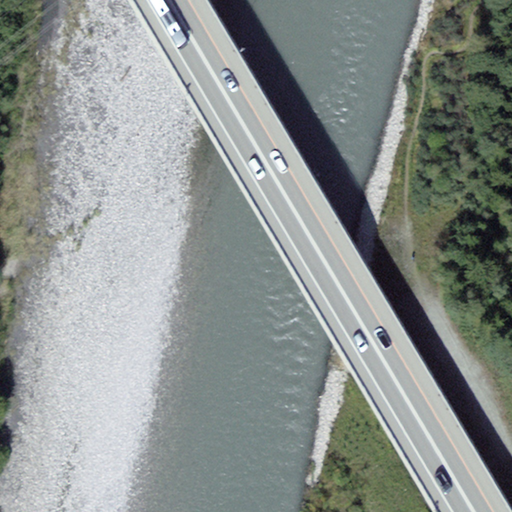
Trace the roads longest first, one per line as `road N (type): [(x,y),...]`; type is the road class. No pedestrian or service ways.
road 1 (trunk): [(168,0),(474,511)]
road 2 (track): [(414,211),(434,302),(511,444)]
